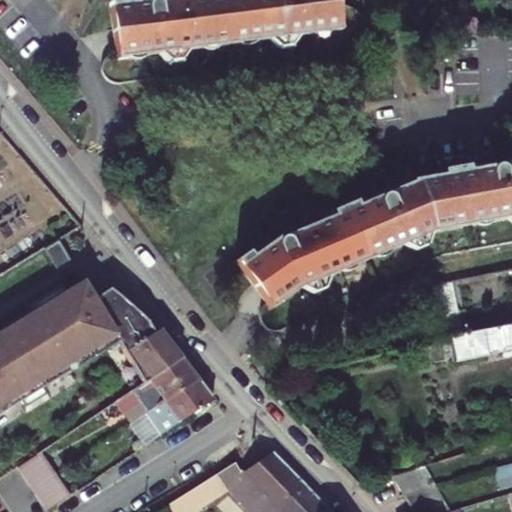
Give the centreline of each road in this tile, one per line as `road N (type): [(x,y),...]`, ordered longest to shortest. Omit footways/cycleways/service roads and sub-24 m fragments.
road 1 (tertiary): [(255,410),(0,101)]
road 2 (residential): [(93,511),(255,410)]
road 3 (tertiary): [(357,511),(255,410)]
